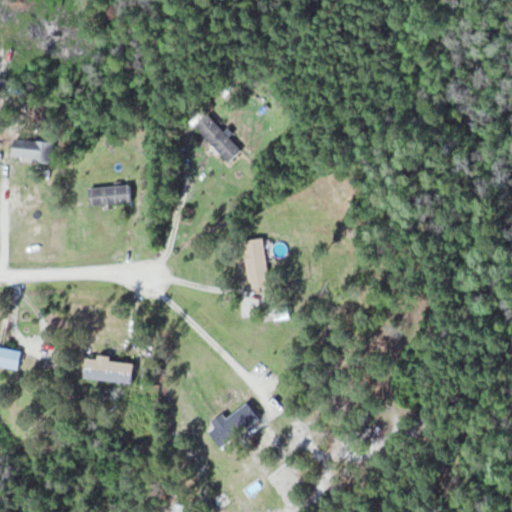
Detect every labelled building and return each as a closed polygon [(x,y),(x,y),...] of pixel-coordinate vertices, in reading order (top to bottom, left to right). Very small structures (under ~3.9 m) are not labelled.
[(232,162),(244,150),(210,114),(198,126),(232,162)] [(55,141),(16,140),(16,159),(55,161),(55,141)] [(134,201),(133,183),(91,186),(92,204),(134,201)] [(271,285),(266,237),(246,239),(251,287),(271,285)] [(23,350),(0,345),(0,364),(20,368),(23,350)] [(86,377),(134,382),(136,361),(87,357),(86,377)] [(211,430),(220,445),(262,419),(251,402),(227,417),(225,413),(212,421),(216,427),(211,430)]
